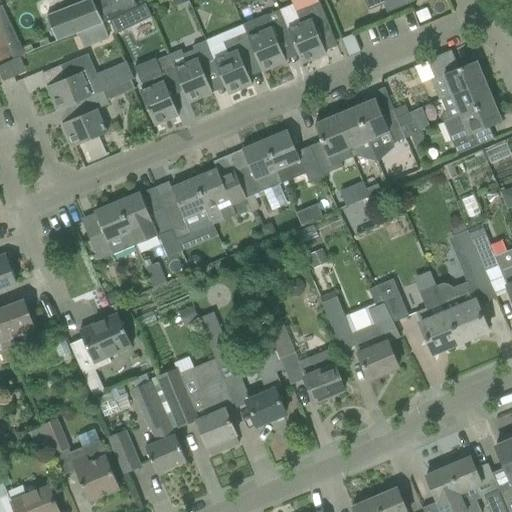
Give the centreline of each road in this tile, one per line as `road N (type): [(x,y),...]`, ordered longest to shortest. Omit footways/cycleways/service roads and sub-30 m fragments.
road 1 (residential): [(54,197),(488,11)]
road 2 (residential): [(222,511),(511,378)]
